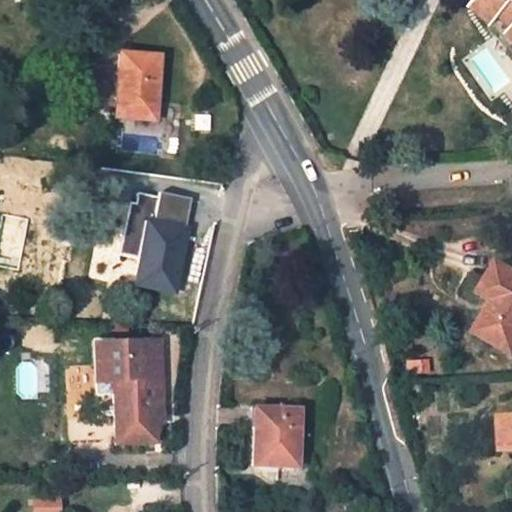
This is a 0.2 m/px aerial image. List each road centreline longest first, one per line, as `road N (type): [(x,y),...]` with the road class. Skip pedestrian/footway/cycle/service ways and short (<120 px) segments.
road 1 (unclassified): [(277,131),(310,189),(409,511)]
road 2 (residential): [(200,511),(204,359),(245,172),(277,131)]
road 3 (unclassified): [(202,0),(277,131)]
